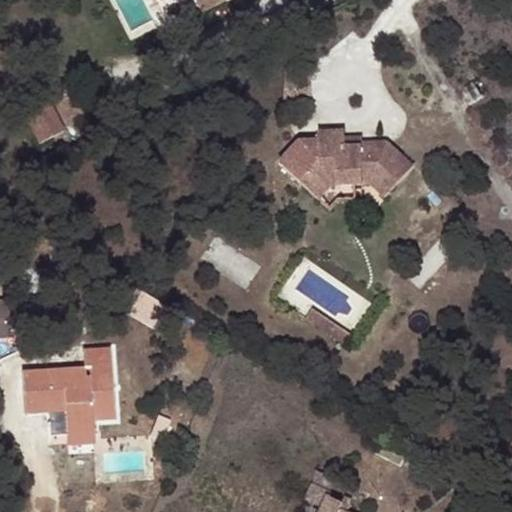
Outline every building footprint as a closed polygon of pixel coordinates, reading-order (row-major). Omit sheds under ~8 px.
[(239,0),(187,0),(198,20),(219,10),(213,0),(235,0),(237,1),(239,0)] [(42,143),(68,130),(54,103),(28,116),(42,143)] [(338,138),(311,140),(312,170),(292,192),(313,211),(325,197),(348,196),(364,196),(377,208),(408,175),(380,149),(354,151),(354,154),(339,154),(338,138)] [(103,356),(75,358),(77,376),(14,380),(17,424),(41,423),(58,421),(60,444),(60,456),(88,454),(86,431),(108,430),(103,356)] [(58,421),(41,423),(42,445),(60,444),(58,421)] [(375,446),(367,462),(393,475),(401,459),(375,446)] [(462,472),(443,461),(436,476),(453,486),(462,472)] [(327,511),(318,508),(321,499),(305,492),(297,510),(300,511),(327,511)]
